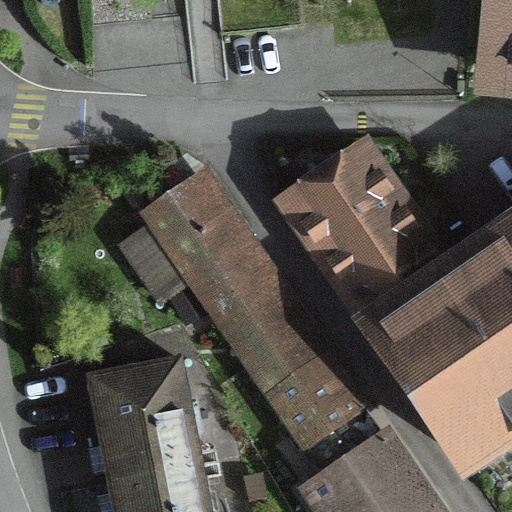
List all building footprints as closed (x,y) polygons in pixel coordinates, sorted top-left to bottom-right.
[(511,0),(497,0),(490,67),(511,68),(511,0)] [(376,334),(453,281),(364,150),(286,203),(376,334)] [(148,218),(306,448),(364,408),(356,396),(343,405),(193,187),(148,218)] [(511,240),(453,281),(376,334),(462,458),(511,423),(511,240)] [(109,482),(202,464),(181,359),(89,377),(109,482)] [(308,491),(322,511),(415,511),(431,502),(386,437),(326,478),(308,491)] [(211,511),(202,464),(109,482),(114,511),(211,511)] [(437,511),(431,502),(415,511),(437,511)]
